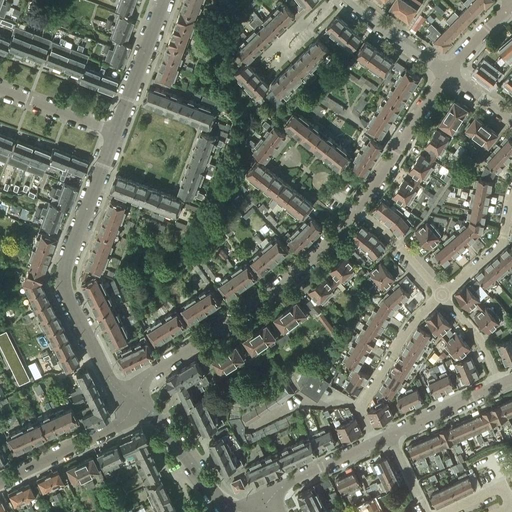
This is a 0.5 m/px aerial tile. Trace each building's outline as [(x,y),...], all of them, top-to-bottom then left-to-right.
[(129,16),(133,4),(121,0),(119,0),(115,11),(129,16)] [(199,5),(200,0),(184,0),(181,11),(195,16),(197,10),(199,11),(201,6),(199,5)] [(271,38),(295,15),(280,0),(279,0),(277,3),(281,7),(272,15),(271,14),(264,22),(265,23),(264,23),(257,16),(253,19),(271,38)] [(304,7),(305,8),(315,0),(299,0),(301,2),(296,6),(300,10),(304,7)] [(394,0),(389,8),(399,15),(408,2),(404,0),(394,0)] [(464,10),(459,16),(467,23),(475,15),(467,7),(468,7),(465,3),(464,3),(461,0),(458,4),(464,10)] [(483,7),(476,0),(474,0),(468,7),(467,7),(475,15),(483,7)] [(408,2),(399,15),(409,21),(417,9),(408,2)] [(248,4),(243,9),(246,12),(252,7),(248,4)] [(434,8),(441,15),(444,12),(437,4),(434,8)] [(241,17),(246,12),(243,9),(238,14),(241,17)] [(181,11),(174,28),(182,31),(182,30),(189,33),(189,32),(191,33),(195,23),(193,23),(195,16),(181,11)] [(119,14),(118,14),(114,25),(130,31),(134,20),(119,14)] [(235,22),(241,17),(238,14),(232,19),(235,22)] [(348,54),(361,38),(362,37),(337,16),(325,30),(326,30),(323,35),(327,38),(331,33),(334,36),(336,34),(340,38),(339,40),(347,47),(344,51),(348,54)] [(458,32),(467,23),(459,16),(450,25),(458,32)] [(235,22),(232,19),(227,24),(230,28),(235,22)] [(271,38),(253,19),(250,22),(257,30),(256,29),(248,36),(249,38),(245,41),(244,40),(241,44),(241,45),(241,46),(237,42),(233,45),(237,49),(248,61),(271,38)] [(412,28),(416,31),(420,25),(416,22),(412,28)] [(126,42),(130,31),(114,25),(110,37),(116,40),(117,39),(126,43),(126,42)] [(449,41),(458,32),(450,25),(441,33),(449,41)] [(15,52),(24,30),(15,26),(10,40),(7,49),(15,52)] [(451,43),(449,41),(441,33),(435,26),(431,30),(438,37),(434,41),(433,43),(437,46),(438,45),(443,50),(451,43)] [(183,50),(189,33),(182,30),(182,31),(174,28),(168,44),(183,50)] [(24,55),(32,33),(24,30),(15,52),(24,55)] [(33,59),(41,36),(32,33),(24,55),(33,59)] [(0,52),(5,54),(6,49),(7,49),(10,40),(1,36),(0,39),(0,52)] [(42,62),(47,48),(50,40),(41,36),(33,59),(42,62)] [(44,63),(53,66),(64,39),(61,38),(59,44),(52,42),(44,63)] [(62,70),(70,48),(64,46),(66,40),(64,39),(53,66),(62,70)] [(117,39),(116,40),(112,51),(127,56),(131,44),(126,42),(126,43),(117,39)] [(318,39),(295,61),(313,80),(316,77),(308,69),(309,68),(310,70),(318,63),(316,61),(321,57),(322,58),(326,55),(324,53),(325,53),(330,57),(333,54),(318,39)] [(379,50),(364,41),(356,53),(362,57),(360,59),(365,62),(366,60),(371,64),(375,59),(374,58),(379,50)] [(488,46),(491,49),(496,53),(499,48),(505,55),(502,57),(507,64),(510,61),(510,62),(511,60),(511,47),(507,41),(500,48),(492,41),(488,46)] [(169,64),(176,67),(178,61),(181,62),(182,57),(180,56),(183,50),(168,44),(162,60),(170,63),(169,64)] [(62,70),(71,73),(81,46),(79,45),(76,51),(70,48),(62,70)] [(80,76),(83,67),(87,55),(82,52),(84,47),(81,46),(71,73),(80,76)] [(386,74),(394,61),(379,50),(374,58),(375,59),(371,64),(370,66),(379,72),(380,70),(386,74)] [(127,56),(112,51),(108,62),(122,67),(127,56)] [(482,80),(493,65),(484,59),(473,74),(482,80)] [(176,67),(169,64),(170,63),(162,60),(156,78),(170,84),(173,77),(174,78),(178,68),(176,67)] [(309,83),(313,80),(295,61),(271,84),(286,100),(290,96),(285,91),(286,91),(287,92),(291,89),(289,87),(293,83),(295,85),(302,78),(301,76),(301,75),(309,83)] [(255,93),(253,95),(261,103),(264,100),(260,95),(269,86),(264,81),(265,79),(262,77),(260,77),(255,71),(255,70),(253,67),(251,67),(246,62),(237,72),(232,67),(229,70),(237,79),(239,76),(240,77),(238,78),(242,82),(243,80),(247,85),(246,86),(253,93),(255,92),(255,93)] [(397,62),(394,66),(402,71),(401,73),(403,74),(403,75),(401,74),(396,82),(397,83),(397,85),(403,89),(402,90),(409,94),(420,77),(397,62)] [(482,80),(490,86),(493,82),(496,84),(504,74),(501,72),(493,65),(482,80)] [(80,76),(78,81),(87,85),(92,70),(83,67),(80,76)] [(95,88),(101,74),(102,74),(104,69),(100,67),(98,73),(92,70),(87,85),(95,88)] [(220,72),(217,69),(214,71),(220,77),(220,76),(223,74),(220,72)] [(511,90),(511,89),(511,73),(503,84),(511,90)] [(101,74),(95,88),(104,91),(109,77),(102,74),(101,74)] [(109,77),(104,91),(113,94),(118,80),(109,77)] [(400,108),(409,94),(402,90),(403,89),(397,85),(394,89),(392,88),(389,92),(391,93),(387,100),(400,108)] [(143,102),(160,109),(163,101),(162,101),(165,94),(164,94),(165,92),(155,88),(155,90),(148,88),(148,90),(143,102)] [(171,96),(165,94),(162,101),(163,101),(160,109),(176,115),(182,100),(176,98),(176,96),(172,94),(171,96)] [(215,106),(217,100),(203,95),(201,101),(215,106)] [(188,103),(182,100),(176,115),(192,121),(195,113),(196,113),(198,107),(193,105),(194,103),(189,101),(188,103)] [(400,108),(387,100),(383,105),(382,103),(379,108),(381,109),(377,115),(383,119),(384,118),(390,122),(400,108)] [(454,101),(447,112),(460,120),(467,108),(467,106),(463,104),(462,104),(461,105),(454,101)] [(202,128),(202,130),(199,136),(197,137),(196,141),(197,143),(195,149),(193,149),(191,153),(192,155),(190,161),(214,170),(216,166),(205,161),(208,162),(211,152),(209,151),(211,146),(213,147),(215,143),(221,145),(223,140),(218,139),(219,137),(208,133),(209,131),(216,113),(209,111),(210,109),(200,105),(199,107),(198,107),(196,113),(195,113),(192,121),(203,125),(202,128)] [(460,120),(447,112),(440,124),(446,128),(445,130),(451,134),(460,120)] [(289,129),(298,136),(303,130),(302,129),(307,123),(293,113),(282,127),(280,129),(271,123),(270,124),(266,121),(263,125),(268,129),(265,133),(267,134),(264,138),(262,137),(257,144),(251,140),(248,144),(252,147),(251,149),(260,156),(258,158),(247,172),(252,176),(251,178),(259,184),(260,183),(265,177),(265,178),(270,171),(262,165),(264,162),(265,160),(266,161),(271,155),(274,152),(274,151),(277,147),(279,144),(282,141),(281,141),(286,134),(289,129)] [(368,129),(380,137),(390,122),(384,118),(383,119),(377,115),(375,113),(369,122),(371,123),(368,129)] [(465,128),(478,137),(486,126),(475,117),(471,124),(469,122),(465,128)] [(298,136),(312,147),(321,135),(307,123),(302,129),(303,130),(298,136)] [(486,126),(478,137),(490,147),(494,141),(492,140),(497,134),(486,126)] [(437,129),(431,138),(445,148),(449,141),(446,139),(448,137),(437,129)] [(356,161),(350,157),(346,161),(366,174),(383,146),(365,134),(363,138),(368,142),(367,143),(366,142),(363,146),(365,147),(362,152),(360,151),(355,159),(356,160),(356,161)] [(335,146),(321,135),(312,147),(325,157),(330,151),(331,152),(335,146)] [(13,139),(5,136),(0,147),(0,159),(5,161),(13,139)] [(509,139),(506,137),(502,142),(504,145),(501,147),(511,156),(511,141),(509,139)] [(441,154),(445,148),(431,138),(425,147),(432,152),(430,156),(434,158),(438,152),(441,154)] [(24,143),(15,140),(7,162),(16,165),(24,143)] [(33,146),(24,143),(16,165),(25,169),(33,146)] [(463,148),(459,145),(454,152),(458,155),(463,148)] [(25,169),(34,172),(42,150),(33,146),(25,169)] [(340,169),(346,161),(350,157),(335,146),(331,152),(330,151),(325,157),(340,169)] [(505,165),(511,156),(501,147),(501,148),(499,146),(494,151),(496,153),(494,155),(505,165)] [(53,148),(51,153),(47,162),(56,165),(62,151),(53,148)] [(458,156),(462,158),(467,150),(463,148),(458,156)] [(47,162),(51,153),(42,150),(34,172),(41,175),(45,167),(46,167),(47,162)] [(56,165),(63,168),(61,173),(65,175),(67,169),(65,169),(70,154),(62,151),(56,165)] [(70,154),(65,169),(67,169),(74,172),(79,158),(70,154)] [(420,154),(415,163),(429,172),(433,166),(430,165),(434,158),(430,156),(428,159),(420,154)] [(505,165),(494,155),(492,157),(490,155),(485,160),(487,162),(487,163),(498,173),(505,165)] [(74,172),(83,175),(88,161),(79,158),(74,172)] [(213,175),(214,170),(190,161),(188,167),(186,168),(184,171),(186,174),(184,179),(181,180),(180,184),(181,186),(179,192),(178,194),(177,197),(166,193),(163,201),(164,201),(161,208),(162,208),(161,210),(171,214),(172,212),(178,214),(185,197),(186,195),(196,198),(196,196),(201,198),(203,193),(197,191),(198,188),(196,187),(198,181),(200,182),(204,172),(202,171),(213,175)] [(425,179),(429,172),(415,163),(409,172),(416,177),(414,181),(418,183),(422,177),(425,179)] [(270,190),(274,194),(284,182),(270,171),(265,178),(265,177),(260,183),(266,187),(264,189),(268,192),(270,190)] [(48,174),(43,172),(37,186),(42,188),(48,174)] [(127,195),(128,195),(130,188),(131,189),(134,181),(116,175),(112,187),(111,189),(117,192),(117,194),(126,197),(127,195)] [(439,186),(441,182),(432,176),(429,180),(439,186)] [(404,179),(398,188),(413,198),(417,191),(414,190),(418,183),(414,181),(412,184),(404,179)] [(477,187),(476,190),(490,193),(492,182),(478,179),(478,180),(475,179),(474,186),(477,187)] [(138,199),(145,202),(150,187),(134,181),(131,189),(130,188),(128,195),(134,198),(133,200),(137,201),(138,199)] [(52,186),(50,190),(55,192),(54,193),(59,195),(60,194),(74,199),(78,188),(64,182),(61,189),(56,187),(56,188),(52,186)] [(284,202),(289,205),(293,200),(293,199),(298,193),(284,182),(274,194),(280,198),(279,200),(283,203),(284,202)] [(163,201),(166,193),(150,187),(145,202),(144,204),(155,208),(156,206),(161,208),(164,201),(163,201)] [(409,204),(413,198),(398,188),(393,197),(404,205),(406,202),(409,204)] [(447,188),(444,194),(447,196),(448,196),(455,197),(456,192),(450,191),(451,190),(447,188)] [(488,203),(490,193),(476,190),(475,194),(472,193),(471,200),(488,203)] [(313,204),(298,193),(293,199),(293,200),(289,205),(290,206),(288,207),(297,214),(298,212),(303,216),(307,212),(313,204)] [(422,203),(426,196),(421,193),(417,200),(422,203)] [(69,210),(74,199),(60,194),(59,195),(55,205),(65,208),(69,210)] [(372,211),(381,218),(390,207),(387,205),(389,202),(383,197),(381,200),(372,211)] [(125,204),(111,198),(105,216),(112,219),(113,218),(119,220),(121,221),(125,211),(123,210),(125,204)] [(488,203),(471,200),(470,206),(473,207),(472,210),(486,213),(488,203)] [(49,202),(45,214),(60,219),(65,208),(55,205),(49,202)] [(395,211),(390,207),(381,218),(391,226),(401,215),(402,213),(397,208),(395,211)] [(419,217),(423,219),(428,212),(424,209),(419,217)] [(484,223),(486,213),(472,210),(471,213),(468,213),(467,220),(470,220),(484,223)] [(299,251),(323,228),(307,212),(303,216),(308,221),(306,220),(303,224),(304,225),(300,229),(299,228),(291,235),(293,236),(292,237),(287,233),(284,236),(299,251)] [(56,231),(60,219),(45,214),(41,225),(56,231)] [(402,232),(405,235),(413,229),(410,225),(412,224),(408,218),(405,220),(401,215),(391,226),(399,235),(402,232)] [(105,216),(99,232),(113,237),(115,231),(117,232),(119,227),(117,226),(119,220),(113,218),(112,219),(105,216)] [(466,227),(476,238),(482,232),(484,223),(470,220),(469,224),(466,227)] [(220,226),(226,233),(228,235),(234,230),(225,221),(220,226)] [(422,240),(435,229),(430,223),(428,225),(426,223),(415,232),(422,240)] [(358,241),(360,243),(369,232),(361,225),(350,239),(356,244),(358,241)] [(476,238),(466,227),(464,225),(459,229),(461,231),(459,234),(468,244),(476,238)] [(226,233),(220,226),(215,240),(219,245),(226,238),(224,234),(226,233)] [(440,234),(435,229),(422,240),(429,248),(440,239),(438,236),(440,234)] [(41,232),(35,249),(42,252),(43,250),(50,253),(55,238),(41,232)] [(111,244),(113,237),(99,232),(93,248),(100,251),(100,252),(107,254),(109,248),(111,249),(113,245),(111,244)] [(368,249),(369,250),(378,239),(369,232),(360,243),(362,245),(360,247),(366,251),(368,249)] [(256,234),(253,237),(260,244),(263,242),(256,234)] [(468,244),(459,234),(456,236),(454,234),(449,238),(461,251),(468,244)] [(443,247),(452,258),(461,251),(449,238),(444,242),(446,245),(443,247)] [(268,257),(274,263),(288,250),(278,239),(273,243),(272,241),(264,248),(265,250),(264,251),(269,256),(268,257)] [(378,239),(369,250),(370,251),(367,253),(372,258),(374,256),(375,257),(385,247),(378,239)] [(216,250),(224,259),(228,255),(220,246),(216,250)] [(444,266),(452,258),(443,247),(440,250),(438,248),(433,252),(435,254),(432,257),(436,262),(439,259),(444,266)] [(511,251),(508,247),(500,254),(509,265),(511,263),(511,262),(511,251)] [(100,251),(93,248),(86,266),(90,267),(100,271),(103,265),(105,265),(108,256),(106,255),(107,254),(100,252),(100,251)] [(31,259),(28,266),(43,271),(50,253),(43,250),(42,252),(35,249),(33,249),(29,259),(31,259)] [(261,274),(274,263),(268,257),(269,256),(264,251),(260,254),(259,253),(255,256),(256,258),(251,262),(261,274)] [(500,254),(492,261),(503,274),(509,270),(507,267),(509,265),(500,254)] [(346,256),(338,264),(350,276),(355,271),(353,269),(355,266),(346,256)] [(225,262),(229,268),(233,266),(227,257),(224,260),(225,262)] [(492,261),(484,268),(493,279),(496,276),(498,279),(503,274),(492,261)] [(369,277),(374,282),(388,271),(381,263),(370,272),(372,274),(369,277)] [(237,281),(242,287),(257,276),(249,264),(243,268),(242,266),(233,272),(234,274),(238,280),(237,281)] [(350,276),(338,264),(330,272),(336,278),(333,281),(337,284),(340,281),(342,279),(344,282),(350,276)] [(28,266),(27,269),(22,282),(29,295),(42,288),(39,282),(43,271),(28,266)] [(493,279),(484,268),(476,275),(485,286),(486,285),(488,288),(493,283),(491,281),(493,279)] [(388,271),(374,282),(379,288),(382,286),(384,288),(395,279),(388,271)] [(238,280),(234,274),(229,278),(228,276),(224,279),(225,281),(219,285),(228,297),(242,287),(237,281),(238,280)] [(96,276),(82,283),(91,300),(98,296),(97,295),(104,292),(106,291),(101,281),(99,282),(96,276)] [(324,277),(316,285),(328,297),(334,292),(331,290),(337,284),(333,281),(330,284),(324,277)] [(407,278),(400,285),(404,290),(412,283),(407,278)] [(346,287),(340,281),(337,284),(342,290),(346,287)] [(190,288),(193,293),(197,291),(191,283),(188,285),(190,288)] [(393,291),(402,302),(409,296),(404,290),(400,285),(398,283),(393,288),(395,290),(393,291)] [(462,302),(475,290),(470,285),(468,286),(466,284),(455,294),(462,302)] [(328,297),(316,285),(308,293),(318,302),(320,300),(323,302),(328,297)] [(374,296),(367,287),(364,291),(369,296),(374,296)] [(42,288),(29,295),(37,312),(44,308),(45,310),(51,307),(42,288)] [(202,296),(197,300),(201,306),(202,305),(206,312),(220,303),(212,290),(206,293),(205,291),(201,294),(202,296)] [(479,307),(483,303),(478,297),(480,296),(475,290),(462,302),(469,310),(476,304),(479,307)] [(387,293),(383,298),(395,308),(402,302),(393,291),(390,294),(387,293)] [(107,298),(104,292),(97,295),(98,296),(91,300),(98,315),(112,308),(109,302),(111,301),(109,297),(107,298)] [(190,322),(206,312),(202,305),(201,306),(197,300),(196,300),(195,298),(187,304),(188,305),(182,309),(190,322)] [(390,317),(395,308),(383,298),(379,303),(381,305),(378,310),(390,317)] [(311,307),(315,304),(311,299),(305,304),(309,309),(311,307)] [(285,311),(294,323),(304,315),(306,314),(301,308),(300,309),(295,303),(285,311)] [(316,303),(315,304),(311,307),(315,312),(317,314),(322,309),(316,303)] [(481,324),(495,313),(490,307),(488,309),(486,307),(483,303),(479,307),(481,310),(474,316),(481,324)] [(44,308),(37,312),(41,320),(39,321),(42,326),(43,325),(47,332),(60,325),(60,324),(61,323),(59,319),(57,319),(51,307),(45,310),(44,308)] [(98,315),(106,330),(113,327),(113,328),(120,325),(117,319),(119,318),(117,313),(115,314),(112,308),(98,315)] [(426,324),(430,329),(444,318),(436,309),(425,319),(428,322),(426,324)] [(385,326),(390,317),(378,310),(377,312),(374,310),(370,317),(385,326)] [(168,318),(163,321),(167,328),(168,327),(172,334),(187,324),(178,311),(173,315),(172,313),(167,316),(168,318)] [(294,323),(285,311),(275,319),(280,325),(278,326),(282,332),(294,323)] [(338,337),(339,334),(322,312),(318,316),(335,338),(337,337),(338,337)] [(128,321),(130,320),(136,317),(135,313),(126,317),(128,321)] [(495,313),(481,324),(488,332),(500,323),(497,320),(499,318),(495,313)] [(367,327),(379,334),(385,326),(370,317),(367,322),(370,323),(367,327)] [(442,339),(446,335),(444,332),(451,326),(444,318),(430,329),(435,335),(438,333),(440,335),(439,335),(442,339)] [(154,327),(148,331),(156,344),(172,334),(168,327),(167,328),(163,321),(162,320),(153,325),(154,327)] [(120,325),(113,328),(113,327),(106,330),(114,347),(128,340),(125,334),(127,333),(122,324),(120,325)] [(60,325),(47,332),(50,339),(48,340),(51,345),(53,344),(56,351),(64,347),(63,345),(69,342),(63,331),(64,330),(62,326),(61,326),(60,325)] [(265,326),(255,333),(263,345),(275,337),(271,331),(270,332),(265,326)] [(424,343),(427,345),(430,339),(427,338),(430,334),(418,326),(412,335),(424,343)] [(374,343),(379,334),(367,327),(365,330),(363,328),(359,334),(374,343)] [(351,341),(355,335),(349,331),(345,337),(351,341)] [(445,346),(450,352),(463,340),(456,332),(449,338),(446,335),(442,339),(445,342),(446,342),(447,344),(445,346)] [(253,353),(263,345),(255,333),(244,340),(249,347),(247,348),(251,354),(253,353)] [(369,352),(374,343),(359,334),(356,339),(358,341),(357,344),(369,352)] [(424,343),(412,335),(406,344),(421,353),(425,348),(422,346),(424,343)] [(154,355),(148,342),(145,336),(140,338),(143,344),(142,342),(137,344),(138,346),(133,349),(132,347),(123,352),(124,354),(123,354),(120,348),(115,350),(125,369),(154,355)] [(497,345),(501,355),(511,350),(511,339),(511,340),(510,339),(497,345)] [(463,340),(450,352),(455,357),(457,355),(460,358),(471,348),(463,340)] [(79,362),(69,342),(63,345),(64,347),(56,351),(59,357),(57,358),(60,363),(62,362),(65,369),(79,362)] [(351,353),(363,360),(369,352),(357,344),(355,347),(352,345),(349,351),(351,353)] [(406,344),(401,353),(413,361),(415,358),(418,359),(421,353),(406,344)] [(234,347),(223,354),(232,367),(244,359),(240,353),(239,354),(234,347)] [(511,350),(501,355),(506,365),(511,362),(511,350)] [(358,369),(363,360),(351,353),(349,356),(347,354),(343,360),(346,362),(354,367),(358,369)] [(401,353),(395,362),(410,371),(414,366),(411,364),(413,361),(401,353)] [(50,357),(48,354),(42,357),(36,360),(38,364),(45,360),(50,358),(50,357)] [(232,367),(223,354),(213,361),(217,368),(215,369),(219,375),(232,367)] [(329,364),(333,366),(338,358),(334,356),(329,364)] [(460,369),(461,372),(475,367),(470,357),(457,362),(457,363),(455,364),(457,371),(460,369)] [(276,377),(278,382),(284,378),(303,365),(307,367),(312,371),(312,370),(313,371),(316,366),(304,358),(276,377)] [(171,389),(178,386),(189,409),(192,408),(205,433),(224,423),(222,419),(217,421),(207,400),(208,400),(206,395),(195,400),(193,395),(204,389),(203,386),(202,385),(210,382),(204,372),(196,359),(178,371),(178,370),(166,378),(171,389)] [(395,362),(390,371),(402,379),(404,376),(407,377),(410,371),(395,362)] [(330,370),(331,370),(336,373),(338,370),(333,366),(329,364),(330,370)] [(312,371),(307,367),(297,382),(301,388),(318,398),(329,380),(313,371),(312,370),(312,371)] [(353,375),(351,378),(363,385),(369,376),(358,369),(354,367),(350,373),(353,375)] [(427,375),(429,380),(428,380),(429,383),(435,397),(445,392),(438,379),(436,373),(433,367),(429,369),(431,373),(427,375)] [(479,377),(475,367),(461,372),(463,375),(460,377),(463,383),(466,381),(466,382),(479,377)] [(71,395),(69,396),(68,397),(76,412),(89,406),(88,405),(91,404),(91,405),(102,400),(86,368),(75,373),(81,385),(75,388),(76,390),(70,393),(71,395)] [(390,371),(384,380),(397,388),(397,387),(400,389),(403,383),(401,382),(402,379),(390,371)] [(440,378),(438,379),(445,392),(454,387),(448,374),(447,375),(446,372),(439,375),(440,378)] [(283,390),(288,397),(294,393),(285,379),(284,378),(278,382),(283,390)] [(357,395),(363,385),(351,378),(349,381),(347,379),(343,385),(346,386),(345,387),(357,395)] [(397,388),(384,380),(379,389),(391,397),(397,388)] [(39,383),(33,386),(37,394),(43,391),(39,383)] [(267,394),(270,399),(275,406),(279,403),(275,396),(268,386),(264,390),(267,394)] [(407,394),(413,407),(423,402),(417,389),(414,390),(413,388),(406,391),(407,394)] [(283,390),(279,393),(284,400),(288,397),(283,390)] [(279,403),(284,400),(279,393),(275,396),(279,403)] [(262,397),(263,399),(270,409),(275,406),(270,399),(267,394),(262,397)] [(407,394),(397,398),(404,411),(413,407),(407,394)] [(258,402),(260,405),(265,412),(270,409),(263,399),(258,402)] [(511,399),(502,404),(508,418),(511,415),(511,399)] [(102,400),(91,405),(91,404),(88,405),(89,406),(76,412),(79,418),(80,417),(83,423),(84,423),(86,427),(110,416),(102,400)] [(254,405),(256,408),(261,416),(265,412),(260,405),(258,402),(254,405)] [(376,405),(377,408),(383,421),(393,416),(387,403),(384,404),(383,402),(376,405)] [(507,424),(510,422),(508,418),(502,404),(492,408),(498,422),(499,422),(501,425),(506,423),(507,424)] [(71,407),(55,415),(58,421),(57,422),(60,429),(77,421),(71,407)] [(229,407),(227,421),(240,419),(242,409),(229,407)] [(256,419),(261,416),(256,408),(251,412),(256,419)] [(374,426),(383,421),(377,408),(367,412),(374,426)] [(492,408),(481,413),(487,427),(489,432),(493,430),(493,429),(498,426),(496,423),(498,422),(492,408)] [(9,413),(15,425),(19,423),(16,416),(14,411),(9,413)] [(251,412),(240,419),(245,426),(256,419),(251,412)] [(477,431),(487,427),(481,413),(471,418),(477,431)] [(48,415),(47,416),(44,418),(45,420),(39,423),(46,436),(60,429),(57,422),(58,421),(55,415),(54,415),(49,418),(48,415)] [(352,436),(361,432),(355,418),(345,423),(352,436)] [(471,418),(460,422),(467,436),(477,431),(471,418)] [(245,426),(240,419),(227,421),(233,431),(241,445),(242,445),(248,442),(247,439),(244,433),(245,426)] [(460,422),(450,427),(456,441),(460,439),(467,436),(460,422)] [(46,436),(39,423),(33,426),(32,424),(27,426),(28,428),(23,431),(26,437),(30,444),(46,436)] [(352,436),(345,423),(336,427),(342,441),(352,436)] [(450,427),(440,432),(446,445),(456,441),(450,427)] [(118,439),(119,443),(129,463),(130,463),(135,460),(134,460),(150,452),(145,443),(144,440),(147,439),(142,428),(118,439)] [(26,437),(23,431),(22,431),(21,429),(11,433),(12,436),(6,439),(13,452),(30,444),(26,437)] [(319,432),(327,448),(336,443),(330,430),(324,433),(323,430),(319,432)] [(224,472),(243,463),(241,458),(237,460),(232,450),(242,445),(241,445),(233,431),(209,442),(224,472)] [(317,452),(327,448),(319,432),(314,435),(315,437),(311,439),(317,452)] [(436,450),(439,448),(446,445),(440,432),(429,436),(436,450)] [(429,436),(419,441),(425,455),(435,451),(436,450),(429,436)] [(317,452),(311,439),(305,442),(303,440),(294,445),(295,447),(294,447),(297,453),(296,454),(300,461),(317,453),(317,452)] [(424,455),(425,455),(419,441),(408,446),(416,463),(423,460),(423,461),(426,460),(424,455)] [(129,463),(119,443),(116,445),(126,465),(129,463)] [(118,463),(120,467),(122,466),(126,465),(116,445),(106,449),(114,465),(118,463)] [(278,455),(285,468),(300,461),(296,454),(297,453),(294,447),(289,450),(288,447),(283,450),(284,452),(278,455)] [(116,470),(114,465),(106,449),(97,454),(104,469),(103,470),(109,483),(117,479),(113,471),(116,470)] [(0,463),(9,459),(7,455),(1,458),(1,457),(3,456),(0,451),(0,463)] [(456,460),(458,464),(462,462),(465,460),(463,458),(466,456),(464,451),(463,451),(458,454),(455,456),(456,459),(456,460)] [(140,471),(156,463),(150,452),(134,460),(135,460),(136,463),(140,471)] [(270,475),(285,468),(278,455),(272,458),(271,455),(267,458),(268,460),(262,462),(265,469),(266,468),(270,475)] [(378,471),(378,472),(392,465),(387,455),(370,464),(374,473),(378,471)] [(79,463),(86,476),(99,470),(92,456),(79,463)] [(445,460),(447,466),(453,463),(450,458),(445,460)] [(265,469),(262,462),(262,463),(261,460),(251,465),(252,467),(246,470),(252,484),(270,475),(266,468),(265,469)] [(431,472),(428,465),(426,460),(423,461),(422,461),(427,474),(431,472)] [(456,465),(457,468),(459,472),(465,469),(462,462),(458,464),(456,465)] [(86,476),(79,463),(66,469),(69,476),(68,477),(71,483),(86,476)] [(160,471),(156,463),(140,471),(144,481),(159,474),(158,472),(160,471)] [(383,481),(396,474),(392,465),(378,472),(383,481)] [(47,475),(53,487),(63,482),(57,470),(52,472),(50,471),(48,472),(48,474),(47,475)] [(353,470),(344,475),(353,492),(362,488),(353,470)] [(476,490),(475,489),(467,472),(461,475),(461,474),(458,475),(460,480),(459,481),(466,494),(476,490)] [(53,487),(47,475),(46,475),(44,474),(42,475),(41,477),(36,480),(43,492),(53,487)] [(388,493),(395,490),(393,488),(401,484),(396,474),(383,481),(379,483),(383,492),(387,491),(388,493)] [(353,492),(344,475),(335,479),(343,496),(353,492)] [(168,496),(160,479),(146,486),(149,492),(147,493),(152,502),(154,501),(154,502),(161,499),(161,500),(168,496)] [(240,479),(232,482),(236,491),(244,487),(240,479)] [(456,499),(466,494),(459,481),(450,485),(456,499)] [(19,488),(18,488),(24,501),(30,498),(35,496),(29,483),(24,486),(22,485),(20,486),(19,488)] [(120,485),(111,490),(114,496),(123,491),(120,485)] [(436,508),(446,503),(440,490),(437,485),(435,487),(428,491),(436,508)] [(446,503),(456,499),(450,485),(440,490),(446,503)] [(13,491),(8,493),(14,506),(24,501),(18,488),(17,489),(16,488),(14,489),(13,491)] [(311,488),(298,494),(306,511),(314,507),(313,506),(319,504),(319,503),(321,502),(316,493),(314,494),(311,488)] [(161,499),(154,502),(157,508),(155,509),(156,511),(174,511),(176,511),(168,496),(161,500),(161,499)] [(24,501),(27,507),(29,511),(36,511),(35,509),(34,510),(31,504),(32,504),(30,498),(24,501)] [(357,511),(368,511),(378,508),(374,499),(360,506),(362,511),(361,511),(361,510),(357,511)]
